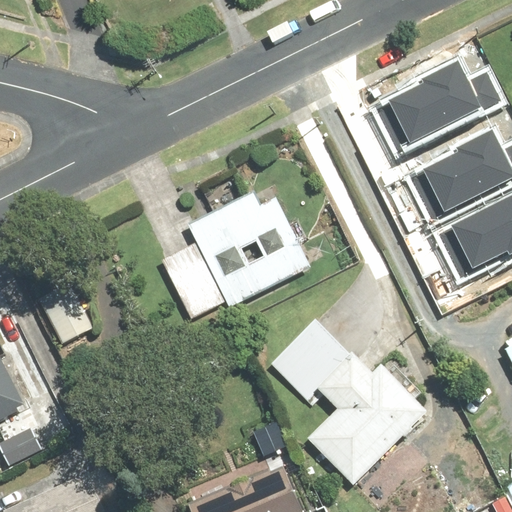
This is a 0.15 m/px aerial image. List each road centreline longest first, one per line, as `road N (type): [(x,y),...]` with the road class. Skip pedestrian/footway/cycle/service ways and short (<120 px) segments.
road 1 (residential): [(125,140),(402,0)]
road 2 (residential): [(0,202),(125,140)]
